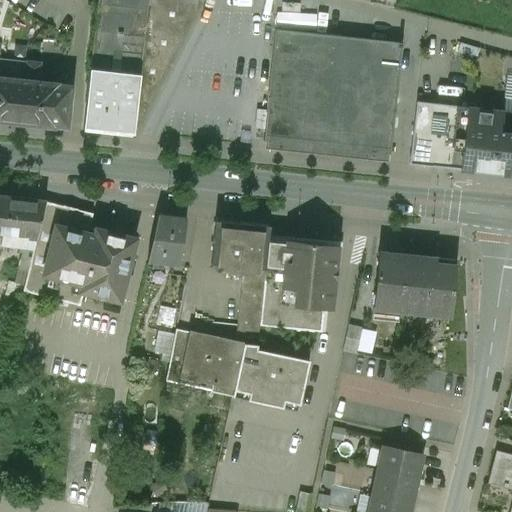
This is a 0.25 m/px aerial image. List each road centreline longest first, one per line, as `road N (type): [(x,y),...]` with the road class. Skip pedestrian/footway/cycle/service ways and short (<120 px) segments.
road 1 (secondary): [(141,172),(510,212)]
road 2 (residential): [(510,212),(456,511)]
road 3 (residential): [(320,0),(511,45)]
road 4 (residential): [(141,172),(218,0)]
road 5 (secondary): [(0,156),(141,172)]
